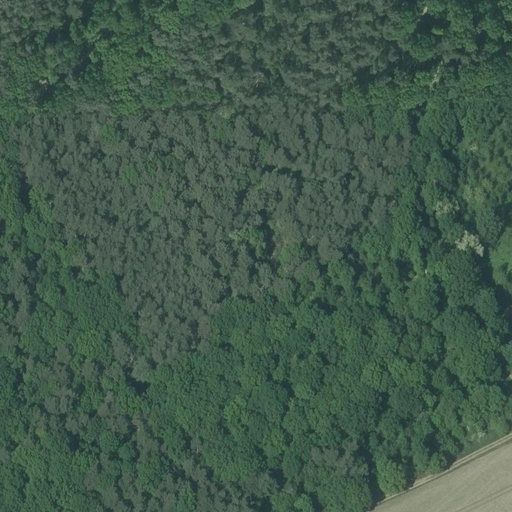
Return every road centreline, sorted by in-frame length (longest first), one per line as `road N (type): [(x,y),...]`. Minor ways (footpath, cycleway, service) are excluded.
road 1 (track): [(430,177),(460,275),(511,375)]
road 2 (track): [(430,177),(429,142),(399,54),(397,0)]
road 3 (track): [(511,435),(365,511)]
